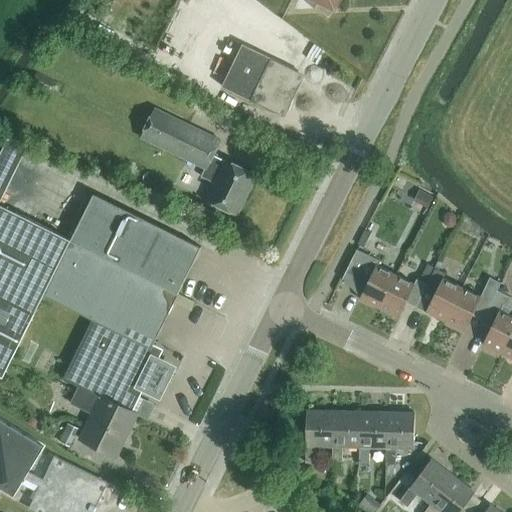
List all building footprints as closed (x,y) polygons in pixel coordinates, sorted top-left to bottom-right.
[(338,0),(306,0),(315,7),(318,0),(334,8),(338,0)] [(204,31),(190,61),(194,63),(187,78),(202,86),(224,40),(204,31)] [(313,77),(241,43),(240,44),(241,45),(222,85),(221,84),(220,86),(292,120),(293,119),(292,118),(311,78),(312,79),(313,77)] [(57,83),(36,74),(32,83),(53,93),(57,83)] [(238,214),(257,175),(226,160),(225,161),(213,155),(220,140),(155,108),(141,137),(205,168),(201,176),(215,183),(207,200),(238,214)] [(0,375),(3,377),(19,345),(35,313),(44,295),(69,307),(93,319),(78,349),(64,379),(80,386),(94,394),(102,378),(130,392),(123,406),(131,410),(137,398),(144,385),(151,388),(158,392),(164,380),(170,368),(163,365),(155,361),(158,356),(161,350),(157,348),(152,346),(165,319),(178,293),(188,273),(201,247),(148,220),(94,193),(83,216),(71,239),(35,221),(0,203),(14,175),(28,147),(8,137),(0,153),(0,375)] [(419,189),(414,200),(428,207),(433,197),(434,197),(419,189)] [(447,212),(444,215),(445,225),(448,228),(454,227),(457,224),(456,214),(453,211),(447,212)] [(379,308),(396,274),(378,265),(380,261),(358,250),(343,278),(360,296),(359,299),(379,308)] [(427,284),(435,269),(425,264),(417,282),(413,280),(412,282),(396,274),(379,308),(399,318),(406,302),(417,307),(424,291),(427,284)] [(446,321),(462,287),(444,278),(446,273),(435,268),(435,269),(427,284),(424,291),(417,307),(426,311),(446,321)] [(473,315),(482,320),(483,320),(497,291),(498,291),(501,283),(490,278),(481,296),(462,287),(446,321),(465,331),(473,315)] [(483,320),(482,320),(481,323),(491,328),(483,344),(502,353),(511,333),(511,316),(509,315),(511,309),(508,307),(511,298),(511,297),(498,291),(497,291),(483,320)] [(187,293),(182,302),(199,311),(203,301),(187,293)] [(511,333),(502,353),(511,358),(511,333)] [(80,386),(71,404),(92,414),(80,439),(117,457),(138,414),(131,410),(123,406),(130,392),(102,378),(94,394),(80,386)] [(333,446),(334,411),(307,410),(306,446),(306,462),(316,462),(316,446),(333,446)] [(343,447),(360,447),(360,431),(360,426),(361,411),(334,411),(333,446),(332,463),(342,463),(343,447)] [(388,412),(361,411),(360,426),(360,431),(360,447),(359,463),(369,464),(370,447),(386,448),(387,448),(388,412)] [(387,448),(386,448),(386,464),(396,464),(396,448),(414,448),(415,443),(415,412),(388,412),(387,448)] [(0,487),(14,496),(25,478),(43,487),(34,507),(34,508),(42,511),(89,511),(104,484),(104,483),(57,461),(47,481),(29,471),(45,446),(0,418),(0,487)] [(31,419),(27,427),(58,445),(59,443),(70,448),(79,430),(66,423),(59,438),(41,427),(42,426),(31,419)] [(431,504),(453,475),(432,459),(410,487),(410,488),(400,501),(408,507),(418,494),(431,504)] [(475,492),(453,475),(431,504),(424,511),(437,511),(439,510),(441,511),(459,511),(472,496),(475,492)] [(375,511),(381,504),(367,494),(359,506),(366,511),(375,511)]
